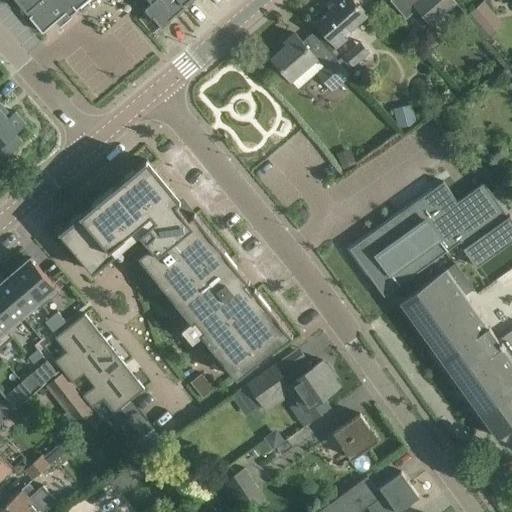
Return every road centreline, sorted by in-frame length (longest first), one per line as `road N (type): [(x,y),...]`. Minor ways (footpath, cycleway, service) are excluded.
road 1 (residential): [(158,90),(477,511)]
road 2 (residential): [(18,208),(147,371)]
road 3 (residential): [(92,145),(0,36)]
road 4 (secondary): [(158,90),(264,0)]
